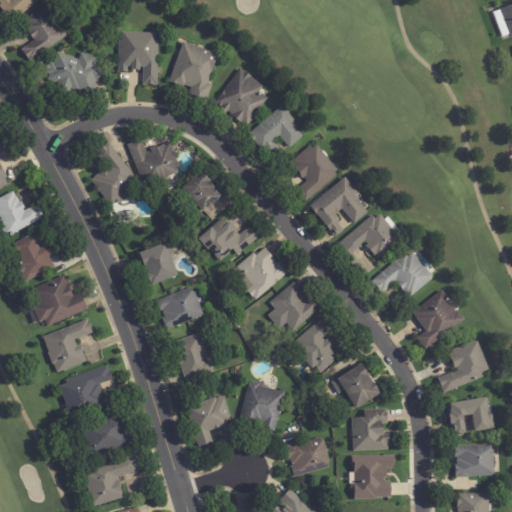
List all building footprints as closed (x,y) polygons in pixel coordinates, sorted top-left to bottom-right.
[(40,0),(13,24),(0,8),(0,0),(40,0)] [(511,35),(511,36),(501,10),(511,5),(511,35)] [(53,13),(54,14),(53,15),(61,28),(62,27),(68,35),(66,36),(67,37),(31,63),(22,50),(35,41),(26,28),(28,26),(24,21),(46,6),(47,7),(49,7),(53,13)] [(160,41),(159,87),(143,86),(144,69),(142,69),(142,71),(133,71),(133,68),(129,68),(129,73),(119,72),(120,41),(124,41),(124,33),(157,34),(157,41),(160,41)] [(200,99),(190,95),(192,89),(186,86),(185,89),(170,83),(185,43),(220,56),(209,84),(214,86),(208,102),(200,99)] [(99,82),(98,83),(97,83),(93,94),(82,90),(81,93),(59,85),(60,83),(49,79),(50,76),(46,74),(51,62),(54,63),(58,52),(80,60),(82,54),(98,59),(96,67),(103,69),(99,82)] [(264,90),(261,93),(270,99),(247,129),(232,116),(232,115),(230,113),(228,116),(221,110),(223,109),(216,103),(242,70),(247,74),(248,73),(254,77),(253,78),(265,88),(264,90)] [(289,147),(281,138),(275,142),(280,148),(278,150),(283,156),(275,162),(264,150),(263,151),(250,136),(284,106),(285,108),(286,107),(292,114),(290,115),(296,122),(295,123),(298,127),(297,128),(305,137),(291,149),(289,147)] [(143,141),(148,154),(152,152),(152,150),(165,145),(166,146),(171,144),(181,168),(178,169),(180,174),(149,187),(147,183),(144,185),(128,146),(142,140),(143,141)] [(8,156),(0,160),(9,177),(6,179),(10,185),(0,190),(0,142),(3,141),(10,155),(8,156)] [(126,165),(136,178),(133,180),(137,187),(132,191),(135,194),(121,205),(118,201),(113,205),(112,204),(110,205),(92,181),(109,168),(106,165),(97,154),(110,143),(126,165)] [(299,191),(308,183),(306,180),(304,181),(297,172),(298,171),(296,168),(292,163),(312,146),(315,150),(319,146),(340,172),(337,174),(339,177),(307,203),(298,191),(299,191)] [(209,177),(214,183),(213,184),(217,189),(217,190),(224,198),(205,213),(204,212),(201,215),(198,211),(197,212),(191,204),(195,201),(190,195),(184,200),(178,193),(205,171),(209,177)] [(359,194),(356,196),(360,200),(359,201),(369,213),(355,224),(342,209),(337,214),(336,213),(336,214),(339,218),(339,224),(345,231),(336,238),(311,207),(346,178),(359,194)] [(16,194),(17,197),(18,196),(21,202),(23,201),(27,209),(38,203),(40,206),(40,205),(45,214),(43,215),(44,218),(7,237),(0,223),(0,220),(1,220),(0,218),(0,198),(14,191),(16,194)] [(386,220),(402,240),(378,260),(367,247),(369,245),(366,241),(361,245),(362,246),(350,256),(340,243),(374,216),(376,219),(382,215),(386,220)] [(225,221),(228,225),(231,222),(238,230),(236,231),(240,235),(249,227),(251,229),(252,229),(258,236),(257,237),(258,239),(238,256),(233,251),(220,262),(211,251),(209,252),(207,249),(204,249),(201,245),(201,242),(200,240),(212,230),(211,229),(222,219),(225,221)] [(59,254),(51,257),(57,269),(26,284),(16,264),(21,261),(18,255),(15,257),(9,246),(37,232),(43,242),(41,243),(42,245),(55,238),(56,241),(57,240),(62,249),(61,249),(62,252),(59,254)] [(171,244),(175,255),(171,257),(179,278),(154,288),(152,285),(151,285),(148,277),(149,276),(146,269),(140,256),(171,244)] [(267,249),(276,261),(279,265),(281,263),(284,267),(283,268),(289,276),(257,301),(249,291),(246,293),(231,274),(256,254),(257,257),(267,249)] [(415,254),(434,277),(433,278),(434,280),(411,299),(409,296),(408,297),(396,283),(383,294),(373,282),(406,254),(409,258),(414,254),(415,254)] [(73,285),(75,290),(72,291),(74,295),(82,292),(89,309),(48,327),(45,321),(41,323),(34,307),(39,305),(32,290),(66,274),(69,283),(71,282),(73,285)] [(296,283),(303,291),(304,291),(310,299),(309,300),(319,311),(294,332),(270,304),(295,282),(296,283)] [(198,296),(205,316),(203,316),(203,318),(167,331),(163,318),(165,317),(163,312),(161,313),(157,302),(192,289),(193,291),(194,291),(195,294),(196,293),(198,296)] [(450,301),(451,302),(449,303),(457,313),(459,312),(466,321),(426,350),(418,339),(427,332),(414,314),(444,291),(450,301)] [(334,332),(324,339),(327,343),(329,341),(335,349),(333,350),(337,354),(336,355),(340,360),(334,364),(335,364),(330,368),(322,374),(318,369),(315,372),(298,351),(301,348),(297,342),(326,318),(336,330),(334,332)] [(91,334),(76,339),(79,345),(82,344),(85,352),(84,352),(88,362),(58,374),(54,365),(53,366),(48,352),(49,352),(43,337),(89,319),(90,322),(91,322),(94,330),(92,330),(93,333),(91,334)] [(186,380),(182,369),(181,369),(177,355),(178,354),(174,344),(200,335),(208,361),(211,360),(215,373),(187,383),(186,380)] [(491,371),(485,374),(487,378),(445,395),(439,380),(454,373),(455,374),(459,372),(458,370),(456,370),(449,353),(478,341),(491,371)] [(112,380),(101,384),(106,399),(107,399),(110,408),(79,419),(78,415),(72,417),(61,386),(67,384),(66,380),(109,365),(111,371),(112,370),(115,379),(112,380)] [(373,381),(375,384),(376,384),(383,395),(358,410),(356,407),(353,409),(348,400),(351,398),(346,390),(339,395),(332,383),(339,379),(340,380),(364,365),(373,381)] [(259,384),(261,385),(260,387),(285,394),(275,433),(261,430),(262,425),(256,424),(256,426),(240,421),(249,384),(251,385),(252,382),(259,384)] [(229,424),(227,424),(228,427),(211,433),(215,444),(200,449),(187,409),(217,399),(217,400),(223,398),(224,399),(226,398),(233,422),(229,424)] [(477,430),(475,416),(466,418),(469,434),(458,436),(456,426),(453,426),(453,421),(450,422),(447,405),(489,399),(491,414),(490,414),(490,415),(494,415),(495,426),(492,426),(492,431),(477,433),(477,430)] [(389,412),(389,425),(380,426),(381,429),(386,429),(386,435),(391,435),(391,444),(389,445),(389,451),(354,453),(352,420),(365,419),(365,412),(389,410),(389,412)] [(125,426),(128,433),(130,433),(133,445),(92,457),(91,453),(90,453),(87,444),(88,444),(83,426),(124,414),(127,424),(125,425),(125,426)] [(292,462),(290,463),(287,449),(287,448),(301,445),(324,439),(324,441),(326,441),(332,464),(330,465),(331,469),(295,479),(292,468),(294,468),(292,462)] [(494,448),(495,476),(492,476),(492,478),(456,479),(455,465),(457,465),(457,459),(454,459),(454,447),(494,446),(494,448)] [(139,471),(120,477),(124,493),(123,494),(125,498),(96,507),(95,505),(94,505),(85,475),(91,474),(90,469),(138,455),(142,471),(139,471)] [(392,455),(351,457),(353,500),(390,498),(389,482),(385,482),(385,468),(392,467),(392,455)] [(313,511),(274,511),(278,508),(279,509),(283,504),(280,502),(290,491),(299,499),(300,498),(311,508),(310,509),(313,511)] [(489,495),(489,497),(490,497),(490,511),(459,511),(459,509),(458,509),(458,499),(459,499),(459,495),(489,495)]
